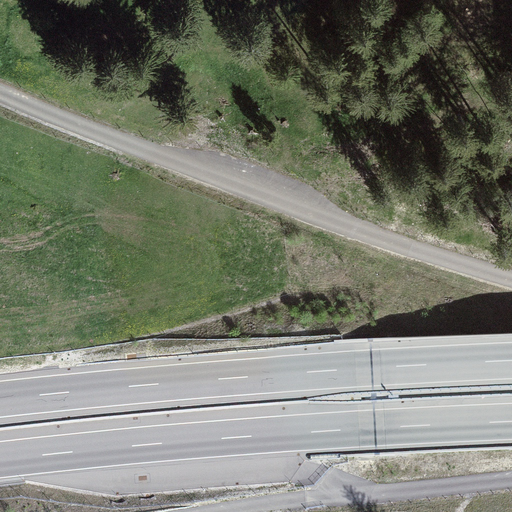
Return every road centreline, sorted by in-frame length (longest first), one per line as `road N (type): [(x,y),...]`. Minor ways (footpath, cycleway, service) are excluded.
road 1 (motorway): [(511,362),(0,400)]
road 2 (motorway): [(0,459),(511,422)]
